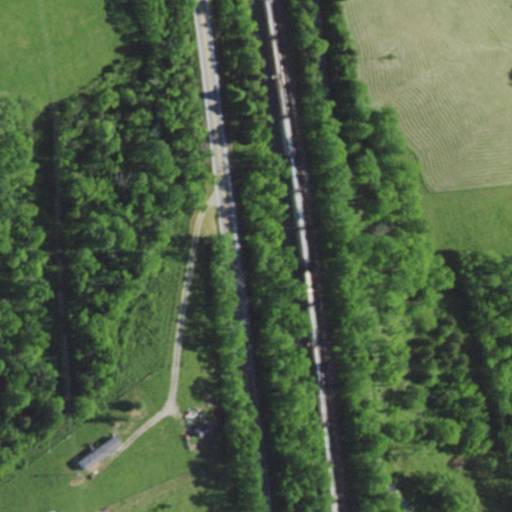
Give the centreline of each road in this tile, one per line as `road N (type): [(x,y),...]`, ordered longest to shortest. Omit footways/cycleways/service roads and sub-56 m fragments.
road 1 (residential): [(408,511),(388,487),(371,440),(313,0)]
road 2 (primary): [(262,511),(197,0)]
